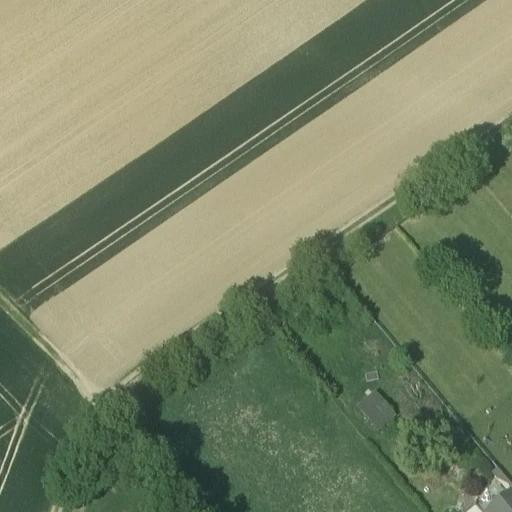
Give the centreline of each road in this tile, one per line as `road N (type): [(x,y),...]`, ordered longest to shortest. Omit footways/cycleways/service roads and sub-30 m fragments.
road 1 (track): [(511,119),(148,364),(100,407)]
road 2 (track): [(0,304),(100,407)]
road 3 (track): [(100,407),(185,511)]
